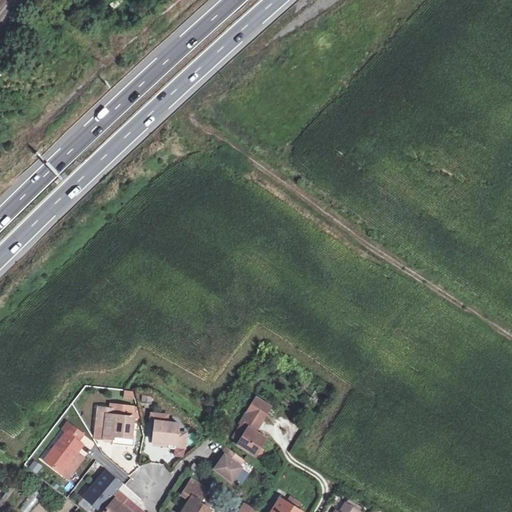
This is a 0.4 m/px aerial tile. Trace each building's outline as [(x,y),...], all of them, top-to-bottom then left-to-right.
[(251,430),(253,432),(269,407),(254,397),(247,409),(260,417),(251,430)] [(136,408),(112,406),(111,410),(110,415),(132,418),(139,419),(136,408)] [(96,408),(88,407),(85,426),(94,427),(96,408)] [(117,438),(129,439),(132,418),(110,415),(111,410),(96,408),(94,427),(103,429),(102,439),(112,440),(112,437),(117,438)] [(264,439),(253,432),(251,430),(260,417),(247,409),(238,422),(240,423),(231,437),(238,441),(236,444),(254,455),(264,439)] [(160,443),(175,445),(178,424),(153,422),(151,444),(156,444),(159,445),(160,443)] [(59,474),(64,467),(67,463),(79,448),(81,445),(64,433),(42,461),(59,474)] [(271,443),(264,439),(254,455),(260,460),(271,443)] [(224,451),(221,455),(224,458),(219,464),(213,471),(230,483),(241,470),(238,468),(243,462),(226,449),(224,451)] [(28,469),(36,475),(42,466),(34,460),(28,469)] [(84,498),(98,510),(108,498),(109,499),(122,484),(107,471),(84,498)] [(183,511),(210,511),(211,510),(214,506),(202,499),(206,492),(197,487),(200,481),(192,477),(184,492),(192,497),(183,511)] [(208,486),(200,481),(197,487),(206,492),(208,486)] [(127,499),(118,492),(112,499),(115,501),(105,511),(127,511),(121,506),(127,499)] [(141,511),(127,499),(121,506),(127,511),(141,511)] [(301,511),(281,499),(272,511),(301,511)]
